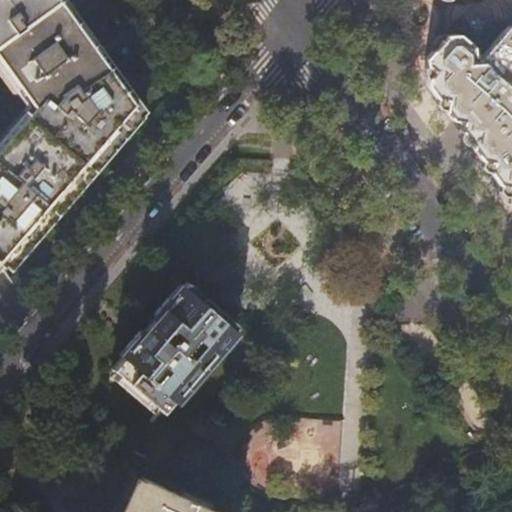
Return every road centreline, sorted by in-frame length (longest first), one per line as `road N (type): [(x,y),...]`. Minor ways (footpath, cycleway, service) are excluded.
road 1 (residential): [(0,369),(292,32)]
road 2 (tertiary): [(292,32),(511,331)]
